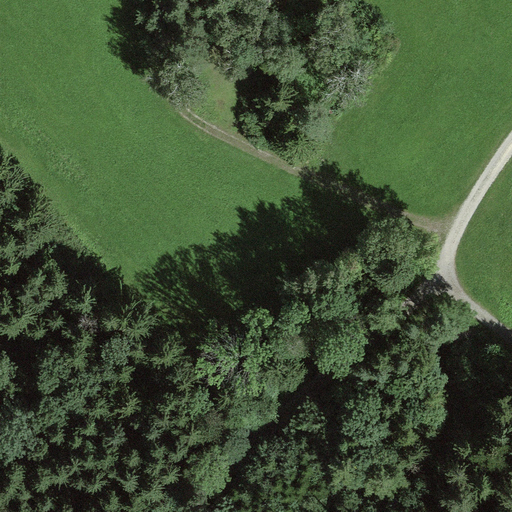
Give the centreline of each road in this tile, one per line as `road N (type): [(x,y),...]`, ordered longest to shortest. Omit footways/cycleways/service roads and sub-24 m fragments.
road 1 (track): [(151,511),(380,343),(435,288),(456,231),(511,143)]
road 2 (track): [(142,0),(162,82),(199,124),(305,162),(379,208),(456,231)]
